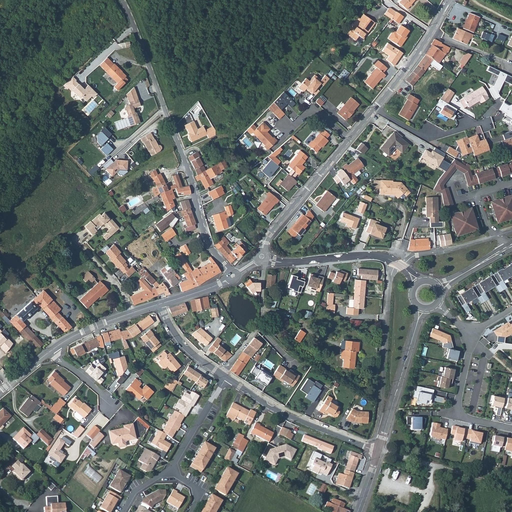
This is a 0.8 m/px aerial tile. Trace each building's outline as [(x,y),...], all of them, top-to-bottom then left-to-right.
[(407,10),(414,0),(401,0),(399,3),(407,10)] [(391,19),(396,12),(391,7),(389,8),(384,14),(391,19)] [(403,17),(396,12),(391,19),(392,20),(398,24),(403,17)] [(473,32),(479,17),(469,13),(467,19),(468,19),(466,25),(464,25),(463,29),(473,32)] [(366,32),(368,33),(375,23),(364,14),(359,20),(361,21),(355,28),(353,26),(347,33),(355,40),(359,36),(361,38),(366,32)] [(405,36),(408,31),(400,25),(395,32),(393,31),(387,38),(400,47),(405,39),(403,38),(405,36)] [(467,45),(470,38),(472,34),(458,28),(454,38),(467,45)] [(490,35),(483,31),(480,37),(487,41),(490,35)] [(433,60),(438,64),(445,55),(446,55),(450,48),(441,44),(442,43),(434,39),(431,44),(432,46),(426,54),(433,60)] [(394,66),(403,54),(388,44),(383,51),(389,56),(387,60),(394,66)] [(471,55),(466,53),(459,63),(464,66),(471,55)] [(418,79),(433,60),(426,54),(412,72),(409,76),(405,81),(412,86),(418,79)] [(99,65),(103,69),(116,83),(113,87),(116,90),(126,80),(124,77),(125,76),(106,58),(99,65)] [(375,83),(378,81),(382,78),(383,78),(386,75),(383,73),(387,68),(377,61),(373,66),(376,68),(364,82),(372,89),(376,84),(375,83)] [(511,76),(489,66),(487,70),(498,76),(492,87),(488,90),(494,100),(498,97),(497,95),(503,81),(510,84),(511,84),(511,76)] [(319,85),(320,83),(323,86),(329,79),(325,75),(320,81),(316,77),(314,80),(319,85)] [(71,84),(67,88),(70,91),(71,90),(77,84),(74,81),(75,81),(72,77),(68,81),(71,84)] [(311,83),(307,80),(300,89),(305,93),(307,90),(311,93),(319,85),(314,80),(311,83)] [(63,86),(66,89),(67,88),(71,84),(68,81),(63,86)] [(77,84),(71,90),(78,98),(80,97),(84,101),(90,96),(91,98),(95,94),(87,85),(84,88),(85,89),(83,91),(77,84)] [(140,105),(134,86),(126,94),(129,104),(125,105),(124,108),(125,109),(126,109),(128,114),(127,115),(130,125),(140,122),(137,114),(137,115),(135,112),(134,111),(133,107),(140,105)] [(464,108),(467,106),(468,107),(477,102),(477,101),(479,99),(479,100),(481,103),(488,98),(487,96),(487,95),(482,87),(459,100),(464,108)] [(451,96),(445,92),(440,100),(447,104),(451,96)] [(417,105),(416,104),(419,100),(409,94),(407,99),(399,115),(408,120),(417,105)] [(280,95),(274,102),(280,109),(287,103),(291,107),(295,103),(287,95),(283,99),(280,95)] [(353,112),(359,105),(352,98),(338,113),(346,120),(348,117),(349,118),(353,114),(352,113),(353,112)] [(447,104),(440,100),(435,106),(441,109),(439,113),(449,118),(453,120),(455,116),(453,114),(456,109),(447,104)] [(268,107),(279,118),(284,113),(280,109),(274,102),(268,107)] [(503,103),(499,110),(506,113),(504,116),(511,120),(510,122),(511,127),(511,104),(508,106),(503,103)] [(271,128),(263,121),(252,132),(265,145),(264,146),(268,150),(278,141),(274,137),(273,138),(268,133),(267,134),(266,133),(267,132),(271,128)] [(191,141),(192,142),(205,136),(206,140),(215,136),(214,131),(213,128),(205,131),(203,127),(198,130),(194,122),(185,126),(186,130),(187,129),(189,134),(190,136),(189,136),(189,138),(190,141),(191,141)] [(111,134),(104,127),(99,130),(100,131),(96,136),(97,142),(100,145),(111,134)] [(319,147),(320,146),(321,147),(322,147),(328,141),(326,139),(329,135),(321,128),(318,132),(319,134),(316,137),(312,135),(305,144),(316,153),(320,148),(319,147)] [(511,130),(502,134),(504,140),(501,141),(504,149),(511,146),(511,130)] [(388,156),(395,148),(401,153),(408,145),(400,138),(402,136),(397,132),(395,134),(393,132),(380,149),(388,156)] [(159,151),(160,150),(161,148),(160,147),(159,146),(158,145),(157,145),(155,140),(154,140),(150,133),(139,139),(142,143),(143,143),(148,152),(148,151),(151,156),(159,151)] [(477,135),(467,138),(469,143),(471,147),(472,151),(476,150),(478,154),(489,150),(485,139),(479,141),(478,141),(477,140),(479,139),(477,135)] [(446,152),(455,157),(458,152),(461,154),(461,156),(472,152),(472,151),(471,147),(467,148),(466,145),(469,143),(467,138),(467,137),(456,141),(458,146),(455,151),(449,147),(446,152)] [(427,153),(431,146),(424,142),(421,149),(427,153)] [(112,149),(106,143),(99,149),(106,155),(112,149)] [(425,157),(427,153),(421,149),(419,148),(416,152),(425,157)] [(277,149),(267,157),(271,160),(280,153),(277,149)] [(301,165),(305,161),(304,160),(307,157),(300,151),(296,154),(297,155),(288,166),(292,169),(297,174),(298,175),(303,169),(300,166),(301,165)] [(197,175),(205,171),(200,162),(203,160),(201,156),(199,156),(197,152),(196,153),(195,152),(188,157),(197,175)] [(127,171),(127,160),(115,159),(112,161),(110,158),(101,165),(111,176),(118,170),(127,171)] [(350,177),(350,176),(352,180),(350,182),(354,185),(358,181),(355,178),(361,174),(358,170),(363,167),(358,158),(348,166),(346,164),(343,167),(350,177)] [(444,206),(453,205),(447,187),(444,188),(443,185),(456,168),(464,173),(468,186),(469,186),(473,185),(476,184),(475,183),(479,182),(479,183),(495,178),(495,177),(501,175),(502,176),(510,173),(509,172),(511,171),(511,162),(511,163),(511,164),(508,165),(507,164),(500,166),(500,168),(492,170),(492,169),(476,174),(477,175),(472,177),(469,168),(454,159),(448,168),(444,173),(439,179),(433,190),(442,193),(444,206)] [(197,181),(199,179),(205,188),(213,184),(210,179),(209,177),(211,176),(212,177),(220,173),(219,171),(221,170),(227,167),(223,160),(205,171),(197,175),(195,177),(197,181)] [(271,160),(261,171),(269,178),(279,167),(271,160)] [(293,179),(297,174),(292,169),(288,174),(288,175),(293,179)] [(350,181),(341,169),(337,173),(333,178),(337,185),(340,182),(343,186),(350,181)] [(172,190),(176,188),(177,188),(182,187),(177,174),(172,176),(175,185),(170,187),(168,183),(165,184),(160,174),(157,175),(155,171),(150,173),(152,178),(156,183),(155,184),(157,188),(152,190),(155,196),(156,196),(160,194),(172,190)] [(282,182),(280,180),(275,186),(278,187),(280,185),(286,191),(293,184),(295,185),(297,183),(293,179),(288,175),(282,182)] [(392,181),(380,181),(379,195),(384,195),(384,190),(387,190),(387,193),(395,194),(399,197),(403,194),(404,193),(403,191),(406,188),(400,183),(392,182),(392,181)] [(179,196),(191,195),(189,186),(182,187),(177,188),(179,196)] [(221,186),(207,193),(209,197),(210,196),(212,200),(224,194),(222,190),(223,190),(221,186)] [(165,206),(163,207),(164,209),(166,209),(167,211),(174,206),(173,204),(172,199),(175,198),(172,190),(160,194),(165,206)] [(384,190),(384,195),(394,196),(397,199),(399,197),(395,194),(387,193),(387,190),(384,190)] [(323,212),(335,198),(327,191),(315,205),(323,212)] [(267,210),(269,211),(275,204),(276,204),(279,201),(269,192),(266,196),(267,197),(257,209),(263,215),(267,210)] [(490,201),(497,222),(511,217),(511,199),(511,195),(490,201)] [(333,206),(339,199),(336,197),(330,204),(333,206)] [(430,217),(431,227),(433,227),(443,227),(443,222),(439,222),(438,197),(426,197),(427,217),(430,217)] [(147,207),(149,206),(148,205),(154,201),(152,198),(144,203),(147,207)] [(188,200),(180,202),(183,211),(190,208),(191,208),(188,200)] [(358,209),(363,212),(366,205),(360,202),(358,209)] [(147,207),(144,203),(132,211),(135,216),(147,207)] [(122,212),(127,209),(124,204),(119,207),(122,212)] [(217,231),(227,228),(226,227),(229,226),(230,225),(230,224),(228,216),(232,214),(233,213),(231,205),(225,207),(226,211),(211,215),(217,231)] [(182,217),(183,217),(187,227),(184,228),(186,232),(196,228),(194,225),(196,224),(190,208),(183,211),(180,212),(182,217)] [(457,235),(476,229),(470,208),(451,214),(455,224),(452,225),(456,235),(456,234),(457,234),(457,235)] [(91,221),(85,226),(92,235),(97,231),(96,230),(94,227),(98,223),(100,226),(106,221),(111,227),(107,231),(108,232),(109,233),(105,236),(107,239),(120,228),(108,215),(107,216),(104,213),(101,215),(100,214),(91,221)] [(292,236),(294,236),(296,233),(299,236),(304,230),(303,229),(313,218),(306,213),(304,216),(302,215),(295,224),(296,224),(289,233),(292,236)] [(345,226),(354,229),(359,219),(342,213),(339,221),(346,224),(345,226)] [(175,217),(174,214),(156,224),(160,230),(169,224),(172,226),(178,219),(175,217)] [(375,221),(370,220),(366,232),(370,233),(370,234),(374,236),(374,235),(377,236),(377,237),(381,238),(385,228),(378,226),(374,224),(375,221)] [(289,233),(296,224),(295,224),(287,232),(289,233)] [(164,240),(174,234),(171,227),(160,233),(164,240)] [(448,233),(438,235),(440,246),(451,243),(448,233)] [(223,243),(226,246),(229,243),(226,240),(225,240),(223,237),(220,239),(223,243)] [(217,248),(223,243),(220,239),(214,245),(217,248)] [(230,263),(247,249),(239,241),(235,244),(237,247),(231,252),(226,246),(223,243),(217,248),(230,263)] [(412,251),(414,251),(418,251),(426,250),(430,249),(430,241),(422,242),(416,242),(409,242),(408,250),(412,251)] [(114,245),(105,252),(110,258),(110,257),(112,259),(111,261),(118,268),(119,268),(121,271),(126,266),(127,265),(125,262),(126,261),(119,254),(118,253),(120,251),(114,245)] [(179,253),(174,256),(184,269),(188,266),(179,253)] [(216,265),(210,257),(208,259),(211,262),(198,269),(197,268),(190,272),(191,275),(198,285),(198,286),(205,281),(221,272),(216,265)] [(172,286),(178,281),(177,280),(173,274),(175,273),(172,269),(169,264),(160,271),(172,286)] [(511,270),(509,265),(502,269),(507,277),(511,274),(511,270)] [(129,269),(125,272),(128,276),(135,270),(132,266),(129,269)] [(143,279),(144,278),(149,274),(143,268),(137,272),(143,279)] [(377,271),(358,269),(357,275),(361,275),(361,279),(376,280),(377,271)] [(502,269),(493,274),(499,285),(501,283),(500,282),(507,277),(502,269)] [(85,282),(88,279),(92,275),(88,271),(81,278),(85,282)] [(334,276),(329,274),(327,280),(333,282),(332,284),(338,286),(339,284),(340,281),(344,282),(346,277),(344,277),(345,273),(340,272),(340,274),(339,275),(337,274),(335,274),(334,276)] [(150,284),(151,283),(154,287),(158,295),(164,292),(166,296),(170,294),(162,283),(159,285),(149,274),(144,278),(150,284)] [(181,291),(198,285),(191,275),(189,276),(187,274),(185,275),(187,280),(178,284),(181,291)] [(266,288),(269,288),(274,289),(275,275),(267,274),(266,288)] [(315,276),(310,274),(307,286),(311,287),(310,289),(319,292),(324,278),(319,276),(318,279),(315,278),(315,276)] [(493,274),(484,279),(489,288),(496,284),(497,286),(499,285),(493,274)] [(291,275),(287,288),(292,289),(292,291),(300,293),(304,280),(301,278),(300,281),(296,280),(297,277),(291,275)] [(249,279),(244,284),(245,285),(252,292),(254,290),(259,290),(259,283),(252,282),(249,279)] [(484,279),(474,285),(481,296),(483,295),(482,293),(489,288),(484,279)] [(363,297),(365,281),(355,280),(354,295),(363,297)] [(85,307),(90,303),(91,304),(99,297),(100,298),(108,290),(100,281),(79,300),(85,307)] [(474,285),(465,291),(470,300),(477,295),(479,297),(481,296),(474,285)] [(151,288),(132,296),(131,296),(134,305),(158,295),(154,287),(151,288)] [(11,322),(16,326),(22,321),(40,305),(51,317),(65,331),(72,326),(60,314),(63,311),(44,289),(37,296),(10,320),(11,322)] [(465,291),(456,297),(462,307),(465,306),(464,304),(470,300),(465,291)] [(346,307),(345,314),(357,315),(357,308),(362,309),(363,297),(354,295),(353,300),(351,299),(350,300),(349,307),(346,307)] [(194,299),(197,311),(205,309),(203,297),(194,299)] [(185,305),(169,309),(172,317),(187,313),(185,305)] [(9,324),(11,322),(10,320),(7,317),(5,315),(2,317),(9,324)] [(131,338),(149,325),(154,321),(149,315),(141,321),(141,320),(127,330),(126,330),(131,338)] [(17,328),(20,331),(26,325),(22,321),(16,326),(17,328)] [(511,321),(509,324),(507,321),(493,330),(496,335),(504,336),(511,330),(511,321)] [(20,331),(30,342),(31,340),(39,347),(44,344),(43,342),(42,342),(26,325),(20,331)] [(431,327),(428,336),(441,341),(442,343),(441,346),(444,347),(445,342),(450,341),(449,334),(431,327)] [(201,341),(202,340),(203,341),(207,345),(212,339),(200,328),(191,334),(201,341)] [(1,331),(0,329),(0,346),(6,353),(13,343),(8,338),(7,339),(0,333),(1,331)] [(120,332),(119,329),(102,334),(104,342),(121,338),(125,349),(129,348),(125,339),(131,338),(126,330),(120,332)] [(160,344),(151,333),(152,333),(149,329),(140,337),(152,351),(160,344)] [(299,343),(306,333),(300,330),(294,339),(299,343)] [(74,352),(76,354),(77,357),(91,350),(90,348),(93,347),(96,347),(100,346),(100,348),(104,346),(100,336),(70,350),(71,353),(74,352)] [(213,343),(209,348),(212,351),(213,350),(217,353),(218,353),(220,355),(219,356),(225,360),(226,360),(229,357),(233,354),(219,343),(222,340),(218,336),(213,343)] [(250,357),(261,343),(254,338),(243,352),(229,371),(237,376),(250,357)] [(344,350),(343,359),(342,367),(354,368),(356,351),(358,351),(359,342),(342,340),(341,349),(342,350),(344,350)] [(456,356),(458,350),(447,347),(446,351),(447,352),(445,357),(448,358),(448,359),(455,360),(456,357),(455,357),(456,356)] [(167,355),(164,351),(157,357),(160,360),(158,362),(162,368),(164,368),(167,366),(172,372),(180,366),(172,357),(171,358),(168,354),(167,355)] [(124,356),(113,359),(118,375),(120,377),(121,376),(125,379),(127,376),(123,372),(127,367),(124,356)] [(91,366),(86,372),(100,384),(104,380),(99,376),(106,369),(99,363),(95,369),(91,366)] [(139,376),(144,370),(137,365),(132,370),(139,376)] [(279,365),(272,375),(282,382),(283,380),(292,386),(299,376),(292,371),(292,372),(289,370),(288,372),(285,370),(285,369),(279,365)] [(188,366),(183,373),(195,381),(194,382),(202,388),(207,381),(203,378),(204,377),(188,366)] [(253,366),(249,372),(255,376),(254,378),(257,380),(256,381),(265,386),(272,376),(268,374),(269,373),(261,367),(259,370),(253,366)] [(440,375),(452,378),(453,371),(452,371),(453,370),(454,368),(447,366),(446,367),(443,366),(442,372),(441,371),(440,375)] [(50,382),(49,384),(63,396),(70,387),(57,375),(58,374),(55,371),(47,379),(50,382)] [(440,375),(437,375),(436,379),(437,380),(436,385),(446,388),(447,382),(451,382),(452,378),(440,375)] [(170,391),(176,380),(170,376),(164,386),(170,391)] [(132,395),(132,394),(139,400),(142,396),(146,400),(153,392),(145,385),(142,389),(139,387),(142,383),(135,378),(125,390),(132,395)] [(307,379),(300,390),(307,394),(305,397),(312,402),(320,390),(319,390),(322,385),(315,381),(314,383),(307,379)] [(423,387),(416,385),(415,390),(413,390),(412,396),(416,397),(415,402),(419,403),(420,402),(424,403),(424,399),(426,399),(427,393),(423,392),(422,390),(423,390),(423,387)] [(185,392),(181,399),(192,406),(193,407),(199,396),(192,392),(190,395),(185,392)] [(29,398),(28,398),(19,410),(27,417),(32,410),(35,413),(40,407),(39,406),(36,409),(33,406),(35,403),(38,405),(40,402),(32,395),(29,398)] [(498,415),(503,396),(498,395),(498,397),(492,395),(490,405),(496,406),(494,414),(498,415)] [(55,414),(65,403),(59,398),(50,409),(55,414)] [(76,412),(74,414),(74,416),(78,419),(80,419),(81,417),(83,418),(91,409),(83,403),(82,404),(75,398),(68,405),(76,412)] [(192,406),(181,399),(180,399),(175,406),(180,409),(178,412),(185,416),(185,417),(192,406)] [(325,400),(318,411),(322,414),(323,413),(327,415),(328,413),(331,415),(331,416),(334,417),(336,417),(339,413),(338,410),(335,409),(336,407),(329,403),(325,400)] [(233,403),(227,414),(225,417),(233,421),(234,421),(236,418),(244,422),(243,423),(248,426),(255,413),(250,410),(249,412),(242,408),(241,409),(238,408),(239,406),(233,403)] [(0,429),(0,430),(4,427),(2,425),(10,415),(3,408),(0,411),(0,429)] [(352,409),(345,419),(350,422),(350,421),(353,423),(367,424),(368,413),(356,412),(352,409)] [(168,421),(179,428),(181,424),(180,424),(185,416),(178,412),(175,411),(170,418),(168,421)] [(62,425),(65,421),(56,414),(53,418),(62,425)] [(410,415),(406,415),(405,423),(410,424),(410,428),(419,429),(419,427),(422,428),(424,418),(419,418),(419,417),(413,416),(410,416),(410,415)] [(139,416),(137,418),(147,428),(149,426),(139,416)] [(179,428),(168,421),(166,424),(167,425),(162,432),(166,435),(172,438),(176,430),(177,431),(179,428)] [(444,439),(446,428),(442,427),(442,429),(438,428),(438,427),(439,424),(431,422),(429,434),(430,436),(434,437),(434,438),(439,439),(439,438),(444,439)] [(109,430),(112,443),(118,442),(119,445),(120,446),(126,445),(127,444),(127,442),(128,440),(136,438),(133,423),(127,424),(127,426),(124,427),(109,430)] [(254,435),(268,442),(273,433),(259,426),(259,425),(256,423),(250,434),(254,436),(254,435)] [(53,442),(64,427),(62,425),(55,435),(52,440),(51,441),(53,442)] [(455,426),(451,425),(449,433),(453,434),(452,439),(460,441),(461,437),(465,438),(467,429),(462,428),(462,429),(455,427),(455,426)] [(84,430),(80,426),(72,435),(77,438),(84,430)] [(100,431),(94,426),(86,435),(92,440),(99,432),(100,431)] [(290,441),(292,435),(289,434),(290,432),(282,428),(278,435),(290,441)] [(475,430),(467,429),(465,438),(469,439),(468,442),(478,444),(480,433),(475,432),(475,430)] [(48,446),(51,441),(52,440),(41,430),(36,435),(48,446)] [(158,430),(151,443),(162,450),(159,457),(162,459),(171,444),(162,439),(163,438),(164,438),(166,435),(162,432),(158,430)] [(92,440),(89,445),(94,449),(104,437),(99,432),(92,440)] [(242,439),(243,436),(238,434),(234,443),(239,445),(242,439)] [(500,446),(504,447),(506,437),(498,435),(497,436),(492,435),(490,440),(491,441),(491,445),(499,447),(500,446)] [(511,438),(506,437),(504,447),(503,449),(511,451),(511,438)] [(60,440),(52,453),(53,456),(50,460),(56,463),(54,466),(59,468),(66,457),(64,456),(65,453),(61,451),(65,444),(71,448),(73,443),(64,438),(62,441),(60,440)] [(242,453),(248,441),(242,439),(239,445),(236,450),(242,453)] [(13,447),(18,453),(22,450),(14,442),(10,445),(13,447)] [(204,442),(190,466),(201,472),(215,448),(204,442)] [(267,445),(261,457),(265,459),(264,460),(268,462),(269,461),(273,464),(275,460),(284,457),(290,461),(295,451),(285,445),(275,448),(267,445)] [(235,452),(229,449),(224,460),(230,462),(235,452)] [(310,458),(313,452),(306,449),(303,455),(310,458)] [(157,461),(143,452),(138,460),(143,463),(140,468),(146,472),(149,471),(151,468),(152,469),(157,461)] [(354,473),(358,459),(361,459),(362,455),(351,452),(345,470),(354,473)] [(30,472),(17,460),(12,466),(15,468),(14,470),(15,471),(13,472),(15,474),(12,477),(19,484),(22,481),(24,481),(27,477),(27,475),(30,472)] [(93,473),(90,477),(98,482),(103,475),(90,467),(88,470),(93,473)] [(237,474),(227,468),(214,489),(225,495),(237,474)] [(119,470),(115,475),(126,482),(129,476),(119,470)] [(348,488),(350,483),(351,483),(354,473),(345,470),(344,474),(339,473),(335,484),(348,488)] [(126,482),(115,475),(112,481),(123,487),(126,482)] [(123,487),(112,481),(109,486),(120,492),(123,487)] [(173,489),(166,501),(178,508),(184,497),(176,493),(177,492),(173,489)] [(144,498),(141,502),(151,508),(153,504),(161,500),(162,500),(165,495),(165,490),(158,490),(146,497),(145,499),(144,498)] [(107,494),(103,501),(115,507),(116,504),(115,503),(117,499),(107,494)] [(211,495),(200,511),(215,511),(222,501),(211,495)] [(48,505),(48,507),(46,507),(44,507),(44,511),(65,511),(65,503),(57,504),(57,496),(46,497),(46,505),(48,505)] [(335,506),(335,505),(343,509),(345,504),(332,499),(330,503),(335,506)] [(115,507),(103,501),(99,508),(106,511),(109,511),(111,510),(113,511),(115,507)] [(332,510),(331,511),(349,511),(350,511),(343,509),(335,505),(335,506),(330,503),(327,502),(324,507),(332,510)]
